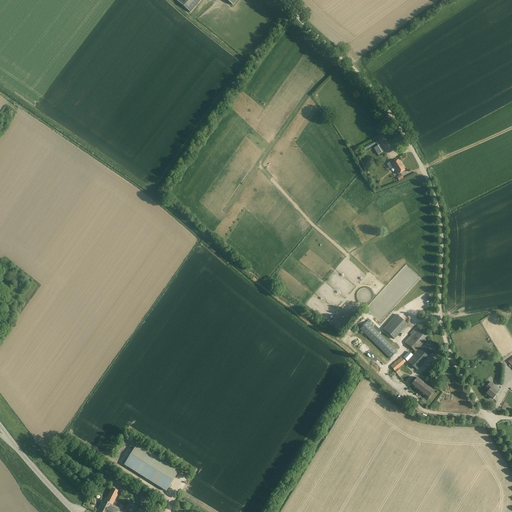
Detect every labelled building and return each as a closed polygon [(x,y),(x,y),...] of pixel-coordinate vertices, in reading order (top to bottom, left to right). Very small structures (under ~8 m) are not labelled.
[(201,0),(176,0),(191,13),(201,0)] [(225,0),(217,0),(201,18),(212,28),(216,31),(236,9),(232,6),(225,0)] [(239,53),(246,43),(244,41),(242,44),(238,40),(232,47),(239,53)] [(360,96),(357,90),(352,93),(355,99),(360,96)] [(385,132),(382,127),(377,130),(379,135),(385,132)] [(376,155),(382,152),(379,145),(373,147),(376,155)] [(391,162),(387,164),(390,169),(393,167),(398,175),(405,171),(398,160),(392,164),(391,162)] [(395,318),(384,324),(387,330),(398,324),(395,318)] [(397,352),(367,322),(360,329),(362,331),(359,333),(361,335),(363,333),(390,359),(397,352)] [(427,340),(427,339),(424,342),(434,352),(437,348),(427,340)] [(406,362),(400,356),(399,358),(400,358),(391,366),(398,374),(401,372),(398,369),(406,362)] [(420,367),(410,358),(407,361),(417,370),(420,367)] [(433,392),(417,379),(412,385),(429,398),(433,392)] [(500,390),(490,382),(485,389),(488,392),(486,394),(493,399),(497,394),(497,393),(500,390)] [(409,404),(393,391),(389,396),(404,410),(409,404)] [(180,472),(138,445),(125,465),(167,492),(180,472)] [(119,492),(112,489),(100,510),(99,511),(118,511),(120,509),(112,506),(119,492)]
